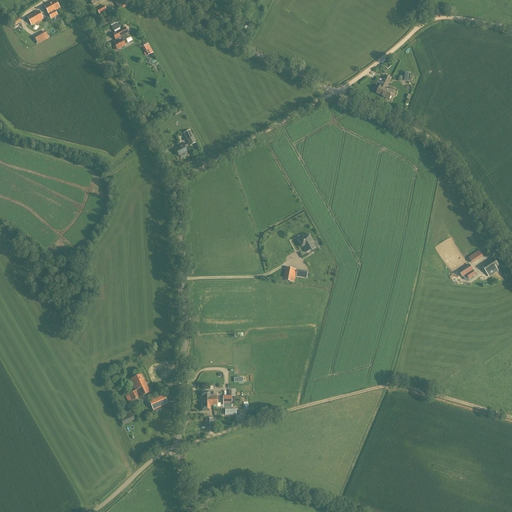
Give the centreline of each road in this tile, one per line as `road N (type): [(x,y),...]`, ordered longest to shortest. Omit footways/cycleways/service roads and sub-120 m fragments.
road 1 (tertiary): [(177,444),(186,342),(174,182),(76,0)]
road 2 (unclassified): [(511,262),(427,135),(143,0)]
road 3 (track): [(511,414),(394,384),(178,441)]
road 4 (track): [(174,182),(349,83),(416,28),(443,17)]
